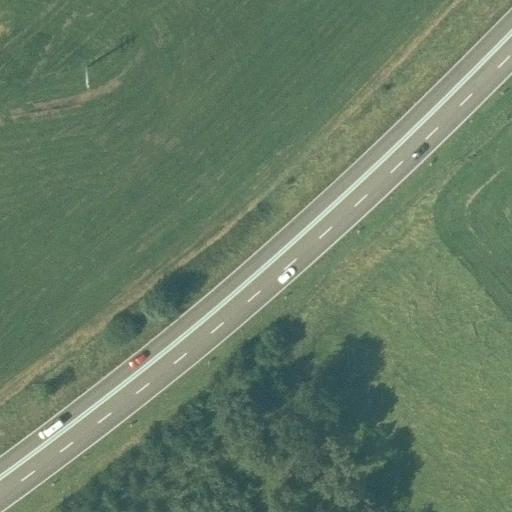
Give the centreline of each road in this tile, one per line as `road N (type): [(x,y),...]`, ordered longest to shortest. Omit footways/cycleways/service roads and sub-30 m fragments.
road 1 (trunk): [(511,23),(157,354),(0,463)]
road 2 (trunk): [(0,496),(173,378),(511,61)]
